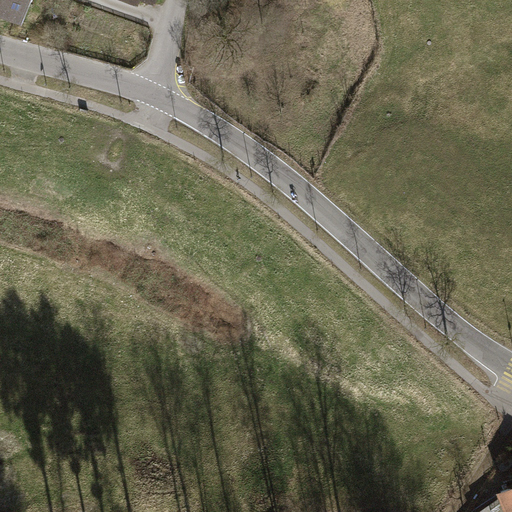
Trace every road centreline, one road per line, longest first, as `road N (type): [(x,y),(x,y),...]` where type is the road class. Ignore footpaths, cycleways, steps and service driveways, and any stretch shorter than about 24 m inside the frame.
road 1 (tertiary): [(511,370),(459,335),(235,139),(153,92)]
road 2 (tertiary): [(153,92),(0,48)]
